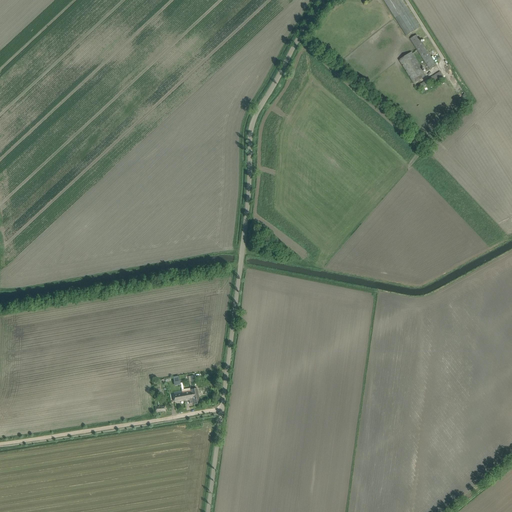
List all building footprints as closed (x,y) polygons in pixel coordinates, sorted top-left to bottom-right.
[(383,0),(407,36),(420,27),(402,0),(383,0)] [(410,39),(430,69),(436,65),(417,35),(410,39)] [(425,72),(414,55),(412,52),(399,60),(412,80),(414,84),(425,76),(423,73),(425,72)] [(416,87),(418,90),(434,81),(436,84),(445,79),(440,72),(416,87)] [(182,391),(182,393),(173,395),(174,401),(179,400),(179,401),(185,400),(185,401),(189,400),(190,404),(193,403),(193,404),(199,403),(197,388),(192,389),(182,391)]
